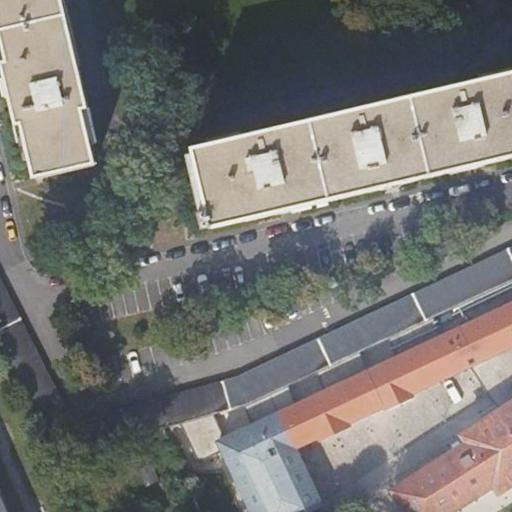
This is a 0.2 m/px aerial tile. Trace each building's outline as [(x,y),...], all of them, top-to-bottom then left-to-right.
[(35,0),(0,0),(0,145),(9,183),(76,167),(35,0)] [(180,147),(160,152),(175,215),(167,217),(171,232),(180,230),(180,231),(213,223),(212,217),(482,153),(484,159),(511,152),(511,128),(499,75),(498,72),(480,76),(481,77),(450,85),(449,83),(411,92),(413,98),(350,113),(349,107),(311,116),(312,122),(250,136),(248,131),(210,140),(210,142),(180,149),(180,147)] [(231,409),(511,278),(511,246),(237,376),(77,421),(85,449),(161,428),(231,409)] [(0,349),(39,426),(65,413),(0,282),(0,349)] [(297,511),(319,502),(293,449),(511,344),(511,300),(276,413),(213,443),(245,511),(297,511)] [(464,442),(390,488),(405,511),(449,511),(492,485),(497,493),(511,483),(511,401),(459,434),(464,442)] [(9,511),(0,490),(0,511),(9,511)]
